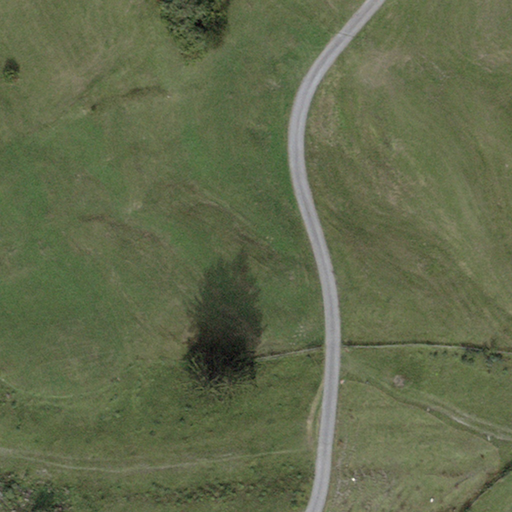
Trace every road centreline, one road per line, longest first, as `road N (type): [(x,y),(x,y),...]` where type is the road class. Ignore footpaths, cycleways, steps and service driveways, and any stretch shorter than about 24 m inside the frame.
road 1 (track): [(376,0),(305,84),(294,166),(332,329),(329,410),(311,511)]
road 2 (track): [(0,464),(203,454),(329,410),(415,398),(511,435)]
